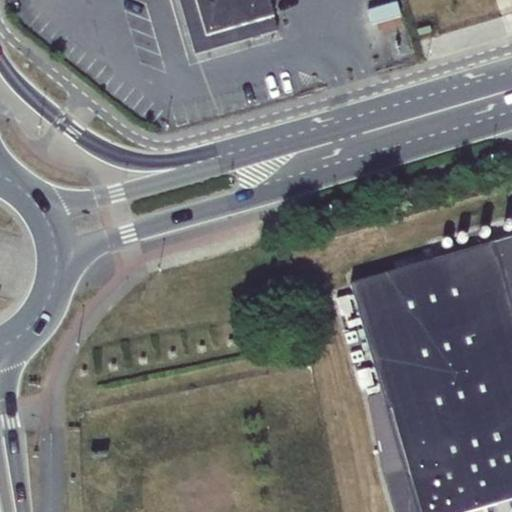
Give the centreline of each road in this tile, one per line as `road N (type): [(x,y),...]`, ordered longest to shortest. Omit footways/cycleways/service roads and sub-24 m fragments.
road 1 (secondary): [(60,254),(511,118)]
road 2 (secondary): [(511,79),(205,168)]
road 3 (trunk): [(205,168),(147,162),(95,144),(12,80),(0,61)]
road 4 (secondary): [(205,168),(45,209)]
road 5 (primary): [(23,511),(0,350)]
road 6 (primary): [(0,350),(45,312),(60,254)]
